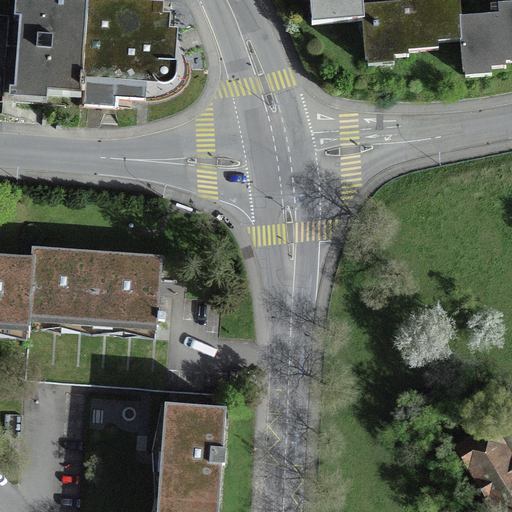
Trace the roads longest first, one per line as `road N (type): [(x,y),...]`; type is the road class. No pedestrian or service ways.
road 1 (tertiary): [(282,511),(290,272),(281,157)]
road 2 (tertiary): [(281,157),(0,150)]
road 3 (residential): [(511,121),(281,157)]
road 4 (unknown): [(29,511),(50,415),(163,409)]
road 5 (residential): [(281,157),(264,84),(228,0)]
